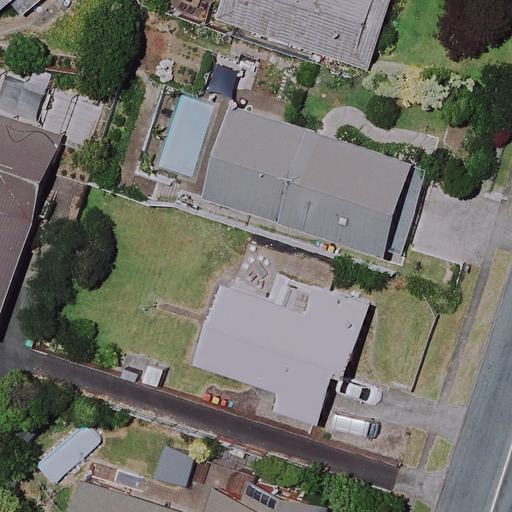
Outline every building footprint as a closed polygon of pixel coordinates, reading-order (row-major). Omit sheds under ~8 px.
[(0,0),(0,11),(13,0),(16,0),(28,14),(44,0),(0,0)] [(222,0),(217,15),(374,64),(393,0),(222,0)] [(231,101),(202,194),(390,253),(419,160),(231,101)] [(65,135),(0,115),(0,328),(5,330),(65,135)] [(453,263),(410,252),(404,277),(447,288),(453,263)] [(376,299),(321,283),(313,309),(224,283),(201,360),(288,385),(282,405),(326,418),(341,367),(355,371),(376,299)] [(253,481),(249,496),(217,486),(208,511),(185,511),(89,481),(78,511),(329,511),(332,506),(253,481)]
